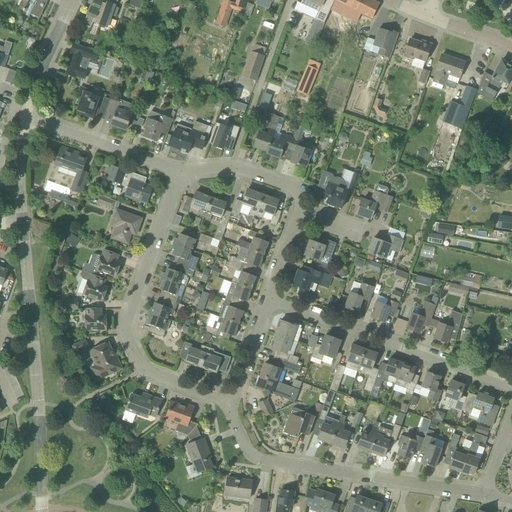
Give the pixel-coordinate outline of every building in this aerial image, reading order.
[(21,0),(18,9),(29,14),(38,18),(46,0),(21,0)] [(93,0),(91,6),(83,25),(90,28),(93,23),(107,28),(114,8),(115,8),(117,0),(93,0)] [(140,9),(142,3),(135,0),(130,0),(129,5),(140,9)] [(231,3),(223,0),(214,25),(224,28),(225,28),(233,4),(231,3)] [(301,0),(300,4),(318,12),(315,19),(309,32),(317,36),(330,9),(334,0),(301,0)] [(356,21),(360,13),(372,19),(379,4),(371,0),(334,0),(330,9),(356,21)] [(389,59),(398,33),(390,30),(389,32),(379,28),(373,46),(380,48),(378,55),(389,59)] [(271,37),(259,32),(250,56),(263,60),(271,37)] [(410,39),(409,40),(408,40),(406,41),(405,44),(406,46),(407,46),(404,56),(413,59),(414,58),(425,61),(431,44),(430,44),(427,43),(427,45),(410,39)] [(8,56),(12,44),(6,41),(3,48),(0,46),(0,59),(2,54),(8,56)] [(99,52),(91,49),(74,44),(70,53),(73,54),(66,74),(75,77),(76,76),(84,79),(87,70),(86,70),(90,60),(96,62),(99,52)] [(459,78),(465,63),(441,55),(436,70),(437,71),(433,82),(444,86),(448,74),(459,78)] [(309,60),(296,92),(307,96),(320,65),(309,60)] [(508,85),(511,78),(511,66),(507,64),(507,62),(504,60),(502,61),(501,61),(488,84),(481,80),(476,93),(491,102),(499,86),(498,86),(500,81),(508,85)] [(18,87),(23,75),(9,70),(5,82),(18,87)] [(418,81),(425,84),(429,72),(422,70),(418,81)] [(144,78),(146,82),(149,84),(152,82),(153,79),(151,75),(148,73),(145,75),(144,78)] [(282,88),(292,92),(296,82),(287,78),(282,88)] [(463,129),(476,90),(465,85),(458,104),(450,102),(442,122),(463,129)] [(227,96),(237,100),(241,90),(231,86),(227,96)] [(80,87),(79,90),(77,98),(81,99),(77,110),(85,113),(84,115),(94,119),(97,109),(95,108),(99,97),(90,94),(92,91),(80,87)] [(100,110),(107,113),(111,100),(104,98),(100,110)] [(377,99),(374,107),(377,114),(384,116),(386,112),(381,110),(380,108),(382,101),(377,99)] [(112,100),(111,100),(107,113),(115,115),(111,125),(126,130),(131,114),(121,111),(123,104),(112,100)] [(253,147),(267,152),(272,139),(279,117),(263,111),(261,117),(269,120),(266,128),(269,129),(267,133),(268,133),(267,135),(259,132),(253,147)] [(147,119),(144,128),(146,129),(143,137),(157,142),(160,132),(167,135),(172,120),(158,115),(156,122),(147,119)] [(207,136),(205,135),(208,126),(195,121),(192,130),(177,125),(175,130),(175,129),(169,146),(188,153),(191,146),(202,150),(207,136)] [(240,128),(232,125),(231,128),(221,125),(222,123),(217,122),(209,144),(213,145),(213,147),(224,150),(228,137),(236,139),(240,128)] [(285,160),(291,162),(291,163),(305,168),(311,151),(303,148),(305,142),(301,140),(305,128),(299,125),(294,137),(289,150),(285,160)] [(279,141),(272,139),(267,152),(266,154),(279,159),(283,148),(289,150),(294,137),(282,133),(279,141)] [(434,135),(431,151),(437,152),(441,137),(434,135)] [(61,147),(56,162),(55,164),(60,166),(58,172),(67,175),(69,170),(77,173),(70,190),(81,195),(89,174),(82,171),(86,159),(77,156),(78,154),(61,147)] [(364,151),(361,164),(369,166),(372,153),(364,151)] [(111,165),(106,180),(129,188),(126,197),(144,203),(143,206),(144,207),(151,187),(140,183),(142,177),(111,165)] [(354,190),(359,175),(353,173),(348,188),(354,190)] [(330,181),(328,183),(324,193),(329,195),(326,203),(341,209),(348,190),(344,189),(345,187),(345,186),(345,185),(344,184),(344,183),(344,182),(343,181),(342,180),(341,179),(340,178),(339,178),(337,178),(336,177),(335,178),(333,178),(332,179),(331,179),(330,181)] [(459,186),(470,188),(471,182),(460,180),(459,186)] [(392,198),(386,196),(388,191),(386,189),(378,186),(376,187),(374,192),(370,202),(361,199),(357,214),(371,219),(375,208),(387,212),(392,198)] [(231,213),(238,216),(243,204),(251,207),(249,213),(256,215),(263,195),(247,190),(243,202),(236,200),(231,213)] [(66,199),(49,192),(46,200),(76,211),(79,204),(66,199)] [(187,197),(182,210),(188,212),(190,206),(199,210),(197,216),(204,218),(211,197),(195,192),(193,199),(187,197)] [(94,203),(113,210),(116,202),(97,195),(94,203)] [(263,195),(256,215),(262,218),(264,212),(273,215),(269,224),(276,226),(281,212),(275,210),(278,201),(263,195)] [(227,203),(211,197),(204,218),(210,220),(212,214),(221,218),(213,238),(221,241),(226,226),(231,213),(224,210),(227,203)] [(116,210),(116,211),(112,222),(116,224),(111,238),(127,244),(132,230),(137,231),(142,219),(116,210)] [(511,216),(499,215),(498,228),(511,230),(511,229),(511,216)] [(437,232),(447,234),(448,226),(438,224),(437,232)] [(265,242),(267,237),(255,233),(250,231),(248,236),(253,238),(251,245),(238,240),(236,245),(241,247),(264,255),(268,243),(265,242)] [(70,245),(75,237),(71,234),(66,242),(70,245)] [(196,240),(180,234),(178,239),(175,238),(173,244),(192,250),(196,240)] [(210,245),(212,238),(200,234),(198,241),(210,245)] [(371,244),(368,253),(385,259),(389,250),(397,253),(402,240),(386,234),(383,242),(373,238),(373,239),(375,239),(373,245),(371,244)] [(309,241),(304,255),(316,260),(315,262),(327,267),(328,265),(329,265),(332,259),(330,258),(336,243),(324,239),(321,245),(309,241)] [(178,257),(176,264),(194,271),(199,259),(190,255),(192,250),(173,244),(171,249),(174,250),(172,255),(178,257)] [(244,262),(250,264),(259,267),(264,255),(241,247),(239,252),(247,255),(244,262)] [(120,263),(116,262),(119,255),(104,250),(101,256),(97,267),(86,263),(84,265),(82,271),(90,274),(104,279),(106,274),(115,277),(120,263)] [(241,267),(243,261),(231,257),(229,262),(241,267)] [(354,266),(363,269),(366,260),(357,257),(354,266)] [(379,271),(381,264),(369,260),(367,268),(379,271)] [(239,272),(241,267),(229,262),(227,268),(239,272)] [(161,278),(180,284),(185,286),(188,278),(187,278),(188,276),(191,277),(194,271),(176,264),(174,271),(167,268),(165,273),(163,272),(161,278)] [(308,298),(310,292),(308,291),(312,282),(322,286),(326,274),(304,266),(302,272),(298,270),(293,285),(300,288),(298,294),(308,298)] [(394,278),(406,282),(409,274),(397,270),(394,278)] [(231,283),(251,290),(255,277),(241,272),(238,279),(233,277),(231,283)] [(475,275),(463,273),(460,284),(472,287),(475,275)] [(107,288),(103,286),(106,280),(104,279),(90,274),(83,294),(102,302),(107,288)] [(430,286),(432,279),(416,275),(414,282),(430,286)] [(175,295),(180,284),(161,278),(159,283),(162,284),(160,290),(166,292),(163,299),(175,303),(178,296),(175,295)] [(247,302),(251,290),(231,283),(225,300),(231,302),(241,306),(243,301),(247,302)] [(350,292),(347,299),(344,308),(358,313),(363,299),(369,302),(374,288),(361,283),(357,294),(350,292)] [(467,295),(469,287),(449,283),(447,291),(467,295)] [(393,290),(389,299),(398,302),(402,294),(393,290)] [(387,316),(392,317),(393,318),(398,303),(378,296),(370,318),(385,323),(387,316)] [(150,307),(148,312),(166,319),(168,315),(173,316),(176,308),(174,307),(175,303),(163,299),(161,305),(155,303),(153,308),(150,307)] [(77,300),(61,300),(61,310),(77,309),(77,300)] [(240,311),(241,306),(231,302),(226,314),(221,312),(219,317),(239,324),(243,312),(240,311)] [(424,303),(421,310),(414,308),(406,329),(419,333),(423,325),(428,327),(435,307),(424,303)] [(85,331),(106,330),(106,316),(102,316),(101,309),(85,309),(86,316),(85,316),(85,331)] [(439,323),(433,338),(446,343),(448,338),(455,340),(462,315),(452,311),(446,326),(439,323)] [(166,319),(148,312),(146,318),(149,319),(147,324),(151,325),(148,332),(163,337),(165,331),(167,332),(171,321),(166,319)] [(216,336),(218,330),(234,336),(239,324),(219,317),(217,322),(215,321),(213,328),(207,326),(205,331),(216,336)] [(280,321),(275,334),(291,340),(297,342),(300,335),(298,334),(301,326),(294,323),(295,320),(290,318),(288,323),(280,321)] [(276,350),(273,357),(296,365),(299,358),(286,354),(291,340),(275,334),(270,348),(276,350)] [(310,334),(306,346),(314,349),(316,344),(318,337),(310,334)] [(321,361),(324,355),(334,358),(340,341),(325,335),(322,346),(316,344),(314,349),(311,357),(321,361)] [(88,348),(85,340),(72,346),(76,354),(88,348)] [(185,362),(201,368),(208,347),(202,345),(200,351),(191,347),(192,345),(184,342),(179,358),(186,360),(185,362)] [(97,380),(121,369),(115,356),(113,357),(107,343),(92,350),(100,367),(92,371),(97,380)] [(353,345),(349,355),(345,365),(349,367),(348,369),(357,372),(365,350),(353,345)] [(216,373),(217,370),(225,373),(230,358),(214,352),(214,350),(208,347),(201,368),(216,373)] [(357,372),(369,376),(377,354),(365,350),(357,372)] [(301,367),(296,365),(273,357),(270,365),(265,363),(260,376),(276,382),(281,383),(285,370),(298,375),(301,367)] [(373,386),(375,387),(379,388),(382,380),(386,382),(388,376),(397,379),(402,363),(389,359),(387,365),(381,363),(375,380),(373,386)] [(415,368),(402,363),(397,379),(395,385),(407,389),(405,393),(412,395),(419,376),(413,374),(415,368)] [(336,393),(345,367),(338,365),(329,390),(336,393)] [(440,377),(426,372),(421,387),(430,390),(427,399),(437,403),(441,391),(436,389),(440,377)] [(276,382),(260,376),(256,388),(271,394),(276,396),(278,391),(274,389),(276,382)] [(375,380),(368,378),(364,390),(371,392),(373,386),(375,380)] [(461,412),(462,411),(466,400),(465,400),(459,398),(464,386),(451,381),(445,396),(451,398),(448,407),(461,412)] [(478,422),(487,426),(491,427),(498,407),(492,405),(494,399),(487,397),(488,394),(483,393),(483,395),(477,393),(476,396),(468,393),(466,398),(466,397),(465,400),(466,400),(462,411),(470,414),(473,408),(481,412),(478,422)] [(131,395),(126,410),(147,418),(149,415),(156,417),(162,401),(148,396),(146,400),(131,395)] [(106,401),(103,396),(96,400),(99,406),(106,401)] [(412,396),(409,404),(415,406),(418,398),(412,396)] [(265,416),(272,413),(266,400),(259,403),(265,416)] [(165,419),(166,419),(166,418),(178,423),(175,431),(187,436),(197,426),(198,425),(189,421),(193,410),(172,402),(167,416),(162,414),(160,418),(165,419)] [(323,406),(318,419),(324,422),(329,408),(323,406)] [(292,407),(290,414),(303,417),(304,410),(292,407)] [(437,412),(434,411),(431,420),(440,423),(442,420),(442,421),(442,420),(438,412),(437,412)] [(350,426),(357,429),(362,414),(355,412),(350,426)] [(299,433),(307,436),(308,436),(315,417),(306,413),(304,419),(290,414),(283,432),(297,438),(299,433)] [(331,444),(344,449),(350,431),(343,428),(344,423),(343,423),(346,417),(341,415),(339,421),(331,444)] [(330,426),(323,424),(317,439),(331,444),(339,421),(332,419),(330,426)] [(394,424),(390,437),(389,438),(396,441),(400,427),(394,424)] [(477,425),(474,432),(486,437),(489,430),(477,425)] [(197,426),(187,436),(189,440),(200,436),(197,426)] [(357,447),(370,452),(379,428),(373,426),(370,435),(363,432),(357,447)] [(385,430),(379,428),(370,452),(384,457),(389,442),(382,439),(385,430)] [(453,434),(449,447),(455,449),(460,436),(453,434)] [(487,438),(478,435),(475,434),(472,442),(469,450),(461,472),(468,474),(469,473),(474,475),(479,459),(474,458),(480,442),(485,444),(487,438)] [(414,449),(419,451),(424,439),(411,435),(410,439),(404,437),(397,455),(410,460),(414,449)] [(441,451),(440,451),(435,449),(436,447),(433,445),(435,438),(425,435),(424,439),(419,451),(425,453),(421,464),(428,466),(429,465),(434,467),(434,468),(435,468),(441,451)] [(199,473),(212,468),(207,452),(208,452),(203,439),(186,445),(194,465),(196,465),(199,473)] [(454,452),(452,458),(449,467),(461,472),(469,450),(464,448),(461,455),(454,452)] [(227,478),(225,495),(249,499),(252,481),(240,479),(239,481),(227,479),(228,478),(227,478)] [(311,505),(319,508),(317,511),(336,511),(339,506),(332,503),(335,496),(317,490),(316,492),(309,489),(306,497),(307,498),(304,505),(311,507),(311,505)] [(278,505),(276,511),(287,511),(289,507),(292,507),(294,492),(281,490),(280,496),(278,496),(277,505),(278,505)] [(355,501),(349,499),(344,511),(364,511),(369,500),(357,496),(355,501)] [(186,502),(181,498),(177,502),(182,507),(186,502)] [(252,511),(265,511),(267,501),(255,499),(252,511)] [(381,504),(369,500),(364,511),(385,511),(389,504),(382,501),(381,504)]
